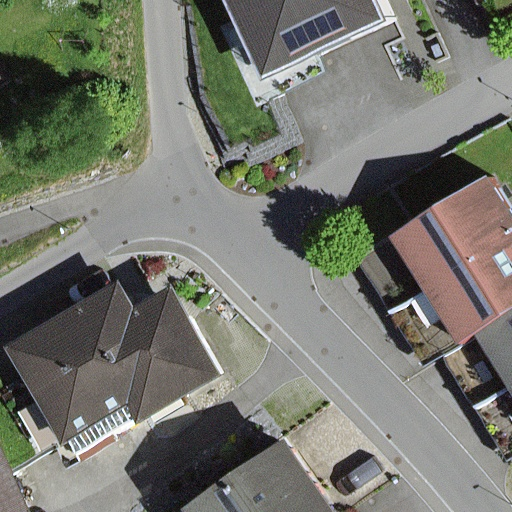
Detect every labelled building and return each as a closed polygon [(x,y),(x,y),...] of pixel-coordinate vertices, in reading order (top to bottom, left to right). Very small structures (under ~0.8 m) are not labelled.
[(393,24),(381,0),(226,0),(263,82),(393,24)] [(511,214),(489,176),(391,236),(425,293),(511,240),(511,214)] [(511,240),(425,293),(459,346),(478,334),(511,312),(511,240)] [(6,348),(63,446),(68,442),(80,463),(141,428),(139,425),(224,375),(173,288),(136,309),(120,282),(6,348)] [(511,312),(478,334),(511,387),(511,386),(511,312)] [(336,511),(287,440),(184,511),(336,511)] [(0,511),(33,511),(0,447),(0,511)]
